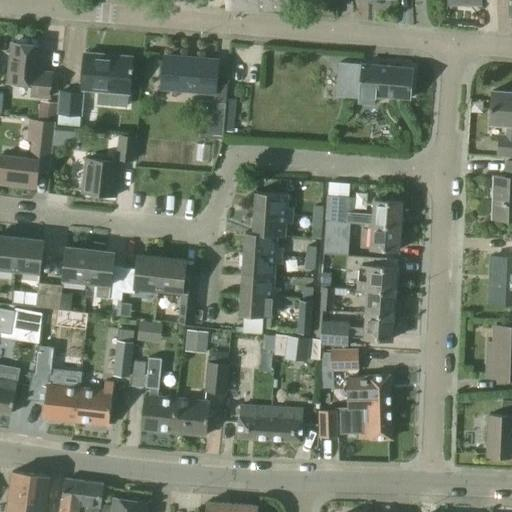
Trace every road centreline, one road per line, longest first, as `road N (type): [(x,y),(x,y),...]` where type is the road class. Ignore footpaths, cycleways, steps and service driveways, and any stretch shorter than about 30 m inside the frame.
road 1 (residential): [(454,46),(0,4)]
road 2 (residential): [(431,486),(442,174)]
road 3 (tertiary): [(304,482),(156,474),(0,449)]
road 4 (residential): [(206,231),(237,155),(442,174)]
road 5 (residential): [(206,231),(0,208)]
road 6 (residential): [(442,174),(454,46)]
road 7 (tertiary): [(431,486),(304,482)]
